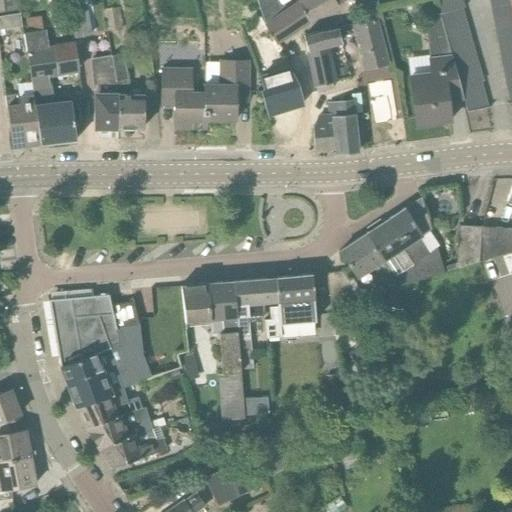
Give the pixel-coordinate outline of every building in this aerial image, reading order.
[(0,0),(0,13),(18,11),(16,0),(0,0)] [(309,22),(299,3),(287,11),(284,6),(280,9),(274,0),(257,0),(259,5),(264,24),(276,43),(309,21),(309,22)] [(345,0),(298,0),(300,2),(299,3),(309,22),(345,0)] [(377,0),(355,0),(359,10),(379,5),(377,0)] [(437,0),(442,13),(442,15),(453,11),(450,0),(437,0)] [(450,0),(453,11),(462,8),(465,7),(462,0),(450,0)] [(511,16),(511,4),(491,8),(494,20),(511,16)] [(105,9),(107,29),(119,28),(117,8),(105,9)] [(453,11),(442,15),(445,26),(466,20),(462,8),(453,11)] [(83,13),(72,15),(76,40),(88,38),(83,13)] [(445,26),(442,15),(442,13),(424,18),(430,60),(429,60),(431,73),(410,76),(416,126),(450,121),(446,87),(460,85),(457,75),(454,62),(451,50),(448,38),(445,26)] [(5,32),(22,29),(19,15),(2,18),(5,32)] [(511,28),(511,16),(494,20),(496,31),(511,28)] [(354,24),(365,70),(387,65),(376,19),(354,24)] [(469,32),(466,20),(445,26),(448,38),(469,32)] [(314,87),(334,82),(327,46),(342,43),(339,28),(319,31),(304,36),(308,51),(306,52),(314,87)] [(511,28),(496,31),(498,43),(511,40),(511,28)] [(79,70),(74,42),(49,46),(46,30),(24,33),(33,91),(50,89),(48,77),(58,76),(58,74),(79,70)] [(473,45),(469,32),(448,38),(451,50),(473,45)] [(511,52),(511,40),(498,43),(501,55),(511,52)] [(476,57),(473,45),(451,50),(454,62),(476,57)] [(511,52),(501,55),(503,67),(511,65),(511,52)] [(118,128),(144,128),(144,94),(128,94),(129,91),(123,54),(111,56),(118,94),(118,128)] [(96,128),(118,128),(118,94),(111,56),(94,59),(97,95),(96,95),(96,128)] [(480,69),(476,57),(454,62),(457,75),(480,69)] [(205,121),(235,121),(236,91),(249,91),(249,62),(220,61),(220,85),(205,84),(205,93),(205,121)] [(335,66),(338,78),(350,76),(347,63),(335,66)] [(511,77),(511,65),(503,67),(505,78),(511,77)] [(205,93),(191,92),(191,69),(162,68),(162,99),(175,99),(175,128),(205,129),(205,121),(205,93)] [(263,111),(304,103),(297,80),(290,68),(260,78),(263,91),(259,92),(263,111)] [(457,75),(460,85),(460,86),(481,82),(483,81),(480,69),(457,75)] [(481,82),(460,86),(464,99),(485,95),(481,82)] [(33,95),(20,97),(20,95),(6,96),(12,147),(40,144),(36,107),(35,107),(33,95)] [(485,95),(464,99),(467,112),(488,108),(485,95)] [(337,153),(358,151),(354,114),(353,114),(352,100),(337,102),(329,103),(328,103),(328,104),(329,117),(317,118),(317,119),(314,126),(313,126),(314,149),(336,147),(337,153)] [(40,144),(76,140),(72,102),(36,107),(40,144)] [(511,252),(511,187),(507,202),(511,203),(511,229),(480,227),(478,263),(510,252),(511,252)] [(430,252),(419,236),(431,229),(421,198),(405,208),(366,233),(384,260),(401,285),(423,279),(445,274),(437,248),(434,250),(430,252)] [(478,263),(480,227),(459,225),(456,270),(478,263)] [(357,278),(384,260),(366,233),(340,251),(357,278)] [(351,301),(365,297),(353,278),(349,281),(342,271),(327,273),(331,306),(351,301)] [(277,301),(278,307),(269,307),(270,319),(264,320),(265,338),(281,337),(280,325),(315,322),(315,316),(313,298),(314,298),(312,275),(275,278),(277,301)] [(239,353),(240,361),(252,360),(251,351),(248,322),(259,322),(263,312),(262,302),(277,301),(275,278),(233,281),(237,317),(238,332),(239,353)] [(237,317),(233,281),(207,283),(210,320),(222,319),(224,333),(238,332),(237,317)] [(181,286),(184,322),(210,320),(207,283),(181,286)] [(60,366),(60,367),(98,353),(111,348),(92,296),(49,300),(60,366)] [(222,374),(240,373),(240,361),(239,353),(238,332),(224,333),(219,333),(222,374)] [(108,395),(137,381),(129,360),(102,370),(98,353),(60,367),(75,406),(108,395)] [(193,354),(181,357),(184,371),(196,368),(193,354)] [(252,360),(240,361),(240,367),(240,370),(252,369),(252,360)] [(170,379),(179,377),(178,369),(168,371),(170,379)] [(243,420),(240,373),(222,374),(215,375),(220,422),(243,420)] [(325,379),(326,392),(343,390),(342,378),(325,379)] [(10,389),(0,393),(0,433),(25,429),(10,389)] [(112,406),(108,395),(75,406),(76,407),(85,428),(119,416),(141,409),(138,398),(112,406)] [(243,399),(244,416),(268,414),(267,398),(243,399)] [(152,429),(165,425),(163,418),(151,423),(146,408),(141,409),(119,416),(85,428),(98,446),(132,435),(152,429)] [(0,462),(30,457),(25,429),(0,433),(0,462)] [(162,438),(156,440),(152,429),(132,435),(98,446),(112,466),(166,449),(162,438)] [(35,485),(30,458),(30,457),(0,462),(0,501),(13,498),(11,489),(35,485)] [(217,506),(250,491),(237,463),(204,478),(217,506)] [(197,511),(205,506),(196,493),(185,500),(184,500),(165,511),(197,511)]
